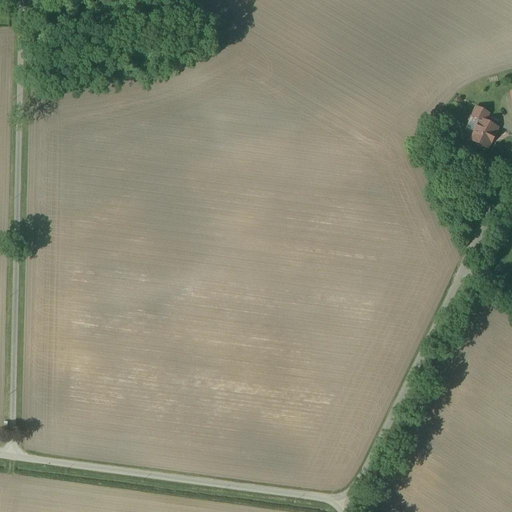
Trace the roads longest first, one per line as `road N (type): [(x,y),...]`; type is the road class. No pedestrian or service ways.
road 1 (unclassified): [(341,500),(511,152)]
road 2 (unclassified): [(0,453),(341,500)]
